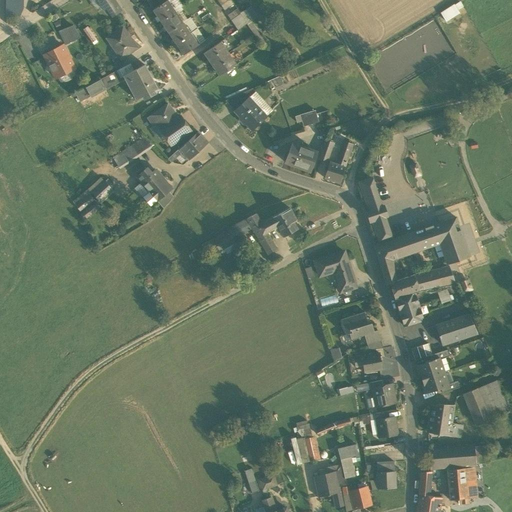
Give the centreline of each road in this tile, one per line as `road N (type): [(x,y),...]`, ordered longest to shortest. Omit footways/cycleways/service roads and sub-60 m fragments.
road 1 (residential): [(123,0),(229,145),(265,170),(347,196),(402,357),(409,511)]
road 2 (track): [(511,79),(390,118),(370,133),(347,196)]
road 3 (track): [(157,332),(79,376),(16,467)]
road 4 (track): [(390,118),(323,0)]
